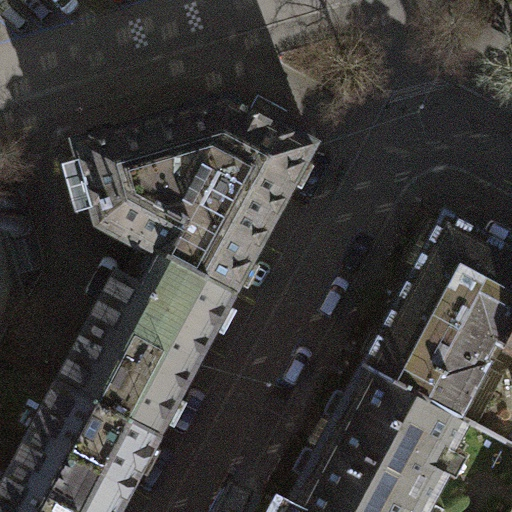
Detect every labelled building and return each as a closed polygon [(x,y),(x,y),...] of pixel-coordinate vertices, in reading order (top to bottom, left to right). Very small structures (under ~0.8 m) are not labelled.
[(153,246),(233,289),(312,145),(223,95),(75,140),(100,229),(153,246)] [(511,248),(447,212),(364,360),(464,415),(505,341),(511,328),(511,248)] [(120,269),(61,377),(156,429),(233,289),(153,246),(136,277),(120,269)] [(364,360),(287,506),(298,511),(411,511),(464,415),(364,360)] [(61,377),(0,495),(0,511),(112,511),(156,429),(61,377)]
